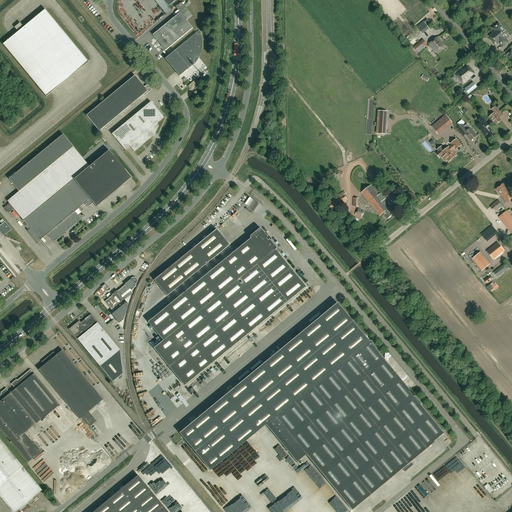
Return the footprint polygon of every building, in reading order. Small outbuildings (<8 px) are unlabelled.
[(152,35),(165,50),(192,28),(186,20),(192,16),(185,8),(152,35)] [(46,96),(51,92),(78,70),(88,62),(45,9),(33,19),(23,27),(20,23),(15,28),(18,32),(3,44),(46,96)] [(424,22),(417,28),(422,33),(429,28),(424,22)] [(496,42),(497,43),(499,42),(503,47),(508,42),(504,37),(506,36),(503,32),(505,31),(499,23),(493,28),(496,32),(494,33),(493,33),(490,36),(495,43),(496,42)] [(410,43),(414,39),(410,34),(408,32),(405,34),(402,30),(399,33),(405,39),(406,38),(410,43)] [(201,51),(202,50),(202,48),(202,47),(202,45),(202,44),(202,42),(202,41),(202,39),(202,38),(201,36),(201,35),(196,34),(196,32),(165,59),(179,76),(193,64),(194,57),(196,57),(195,58),(198,58),(198,57),(199,57),(199,58),(199,57),(200,55),(201,54),(201,52),(201,51)] [(436,52),(444,46),(437,38),(429,44),(436,52)] [(417,52),(426,44),(423,40),(413,47),(417,52)] [(462,82),(463,84),(468,79),(468,78),(473,74),(467,67),(463,70),(462,70),(461,71),(461,70),(456,74),(457,76),(462,82)] [(151,89),(148,85),(146,85),(144,87),(135,75),(86,115),(99,131),(104,127),(105,127),(106,127),(114,121),(114,119),(113,117),(117,114),(118,115),(123,111),(124,111),(125,111),(133,105),(133,103),(132,102),(137,98),(138,99),(143,95),(145,96),(151,91),(151,89)] [(198,83),(195,80),(188,86),(190,89),(198,83)] [(474,90),(469,85),(464,89),(468,94),(474,90)] [(156,123),(164,117),(151,102),(112,134),(125,149),(130,145),(134,151),(141,145),(150,137),(150,138),(153,136),(158,126),(156,123)] [(503,116),(500,112),(495,107),(492,109),(495,113),(489,117),(496,125),(501,120),(500,119),(503,116)] [(385,134),(386,112),(378,111),(377,133),(385,134)] [(482,117),(477,120),(480,123),(476,126),(482,133),(483,133),(485,136),(489,133),(485,128),(488,125),(482,117)] [(439,120),(432,126),(437,133),(444,127),(439,120)] [(464,136),(466,134),(471,140),(476,136),(467,125),(462,129),(460,126),(458,129),(464,136)] [(9,179),(19,191),(7,201),(9,203),(4,208),(8,213),(14,209),(30,229),(27,231),(38,243),(41,241),(38,238),(46,232),(54,241),(81,219),(75,211),(86,202),(89,206),(93,203),(96,206),(131,177),(109,150),(89,166),(63,134),(9,179)] [(461,145),(456,139),(451,144),(452,145),(449,148),(449,147),(445,151),(441,147),(438,150),(441,154),(441,153),(444,157),(443,158),(446,161),(447,161),(448,162),(456,156),(452,151),(455,148),(456,149),(461,145)] [(507,203),(511,198),(511,193),(504,183),(496,189),(507,203)] [(387,218),(393,213),(383,200),(385,198),(381,193),(379,195),(371,185),(362,193),(380,216),(383,213),(387,218)] [(345,201),(347,200),(343,194),(330,201),(335,209),(346,202),(345,201)] [(494,212),(502,206),(498,200),(490,206),(494,212)] [(359,209),(355,215),(361,218),(364,212),(359,209)] [(511,233),(511,216),(507,211),(499,217),(511,233)] [(0,230),(4,235),(10,229),(5,222),(0,226),(0,230)] [(487,242),(498,233),(492,225),(481,234),(487,242)] [(259,229),(250,235),(250,236),(250,237),(250,238),(148,322),(163,340),(154,348),(184,386),(306,287),(275,249),(276,249),(276,248),(276,247),(275,247),(270,240),(269,240),(268,240),(266,238),(267,238),(267,237),(267,236),(261,229),(260,228),(259,228),(259,229)] [(167,296),(229,245),(216,229),(154,280),(167,296)] [(494,260),(505,251),(498,242),(487,251),(494,260)] [(481,252),(472,259),(482,271),(490,264),(481,252)] [(497,277),(508,269),(504,264),(494,272),(497,277)] [(130,291),(136,286),(135,284),(137,282),(137,281),(137,279),(136,278),(134,277),(132,277),(124,284),(125,285),(117,291),(117,290),(113,293),(114,294),(112,296),(112,295),(105,301),(114,312),(126,302),(125,300),(132,293),(130,291)] [(337,303),(329,309),(179,433),(210,470),(266,424),(297,462),(306,454),(352,510),(445,433),(421,404),(422,404),(416,396),(415,397),(375,349),(376,348),(370,340),(369,341),(368,340),(337,303)] [(74,335),(77,339),(113,382),(123,373),(120,350),(91,315),(81,323),(79,321),(76,324),(76,325),(75,325),(73,326),(73,327),(72,327),(69,329),(74,335)] [(62,350),(59,352),(56,355),(53,352),(41,362),(44,365),(38,369),(79,419),(103,399),(62,350)] [(59,405),(34,374),(33,374),(30,370),(15,382),(15,381),(11,384),(15,389),(41,420),(59,405)] [(0,427),(29,462),(34,458),(42,451),(35,443),(34,444),(25,433),(36,424),(10,393),(6,388),(2,391),(3,392),(0,394),(0,427)] [(0,496),(12,511),(15,511),(42,490),(0,439),(0,496)] [(168,511),(138,475),(92,511),(168,511)]
